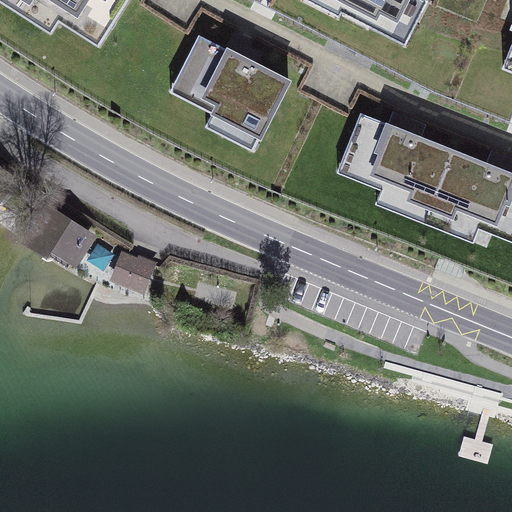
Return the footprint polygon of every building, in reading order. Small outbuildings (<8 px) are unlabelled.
[(132,0),(16,0),(55,25),(65,10),(108,38),(132,0)] [(317,0),(369,27),(376,14),(404,28),(408,21),(415,24),(426,3),(419,0),(317,0)] [(260,139),(289,82),(200,37),(179,79),(220,100),(212,115),(260,139)] [(381,191),(430,210),(454,151),(361,114),(343,159),(387,176),(381,191)] [(0,187),(22,158),(0,141),(0,187)] [(511,173),(454,151),(430,210),(479,229),(484,215),(511,226),(511,173)] [(87,241),(61,222),(32,261),(58,280),(87,241)] [(164,260),(128,243),(112,277),(148,294),(154,281),(164,260)]
